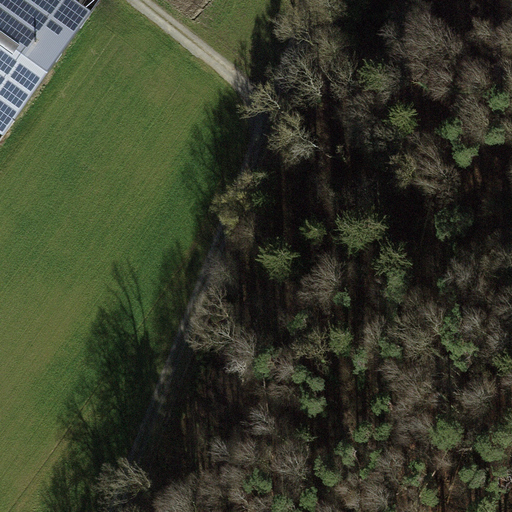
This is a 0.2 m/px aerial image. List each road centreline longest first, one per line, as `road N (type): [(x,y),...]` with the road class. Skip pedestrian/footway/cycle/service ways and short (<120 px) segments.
road 1 (track): [(116,511),(310,0)]
road 2 (track): [(269,103),(139,0)]
